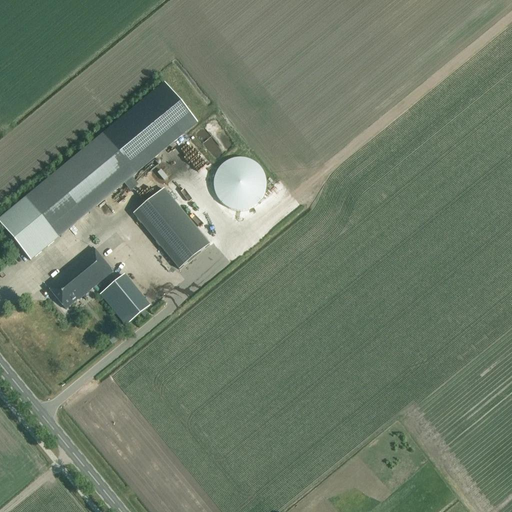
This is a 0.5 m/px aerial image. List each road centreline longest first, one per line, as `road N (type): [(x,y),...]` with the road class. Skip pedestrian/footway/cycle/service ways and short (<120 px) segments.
road 1 (track): [(293,196),(511,15)]
road 2 (secondary): [(121,511),(0,364)]
